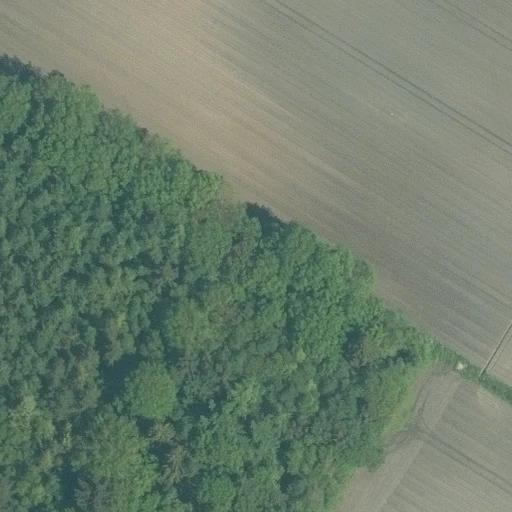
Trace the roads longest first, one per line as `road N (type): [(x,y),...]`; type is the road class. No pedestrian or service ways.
road 1 (track): [(233,246),(73,511)]
road 2 (track): [(233,246),(394,346)]
